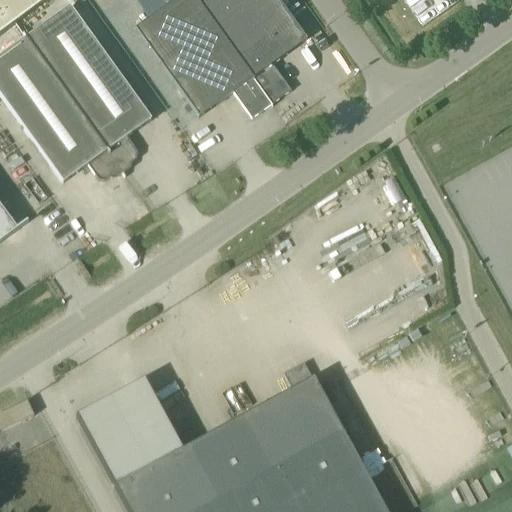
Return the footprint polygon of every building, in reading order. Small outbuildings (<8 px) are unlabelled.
[(0,0),(0,34),(46,0),(0,0)] [(176,0),(134,31),(197,119),(232,95),(251,121),(270,107),(193,0),(176,0)] [(193,0),(270,107),(271,108),(272,108),(270,106),(290,93),(271,67),(306,42),(275,0),(193,0)] [(150,122),(68,8),(25,40),(123,176),(125,174),(126,169),(135,162),(137,155),(126,139),(150,122)] [(114,177),(119,178),(123,176),(25,40),(0,57),(0,98),(62,185),(87,167),(98,183),(105,184),(114,177)] [(0,243),(16,232),(0,210),(0,243)] [(143,382),(76,419),(126,511),(383,511),(322,398),(312,381),(303,365),(283,376),(291,392),(181,452),(143,382)] [(26,403),(0,415),(0,432),(33,418),(26,403)]
